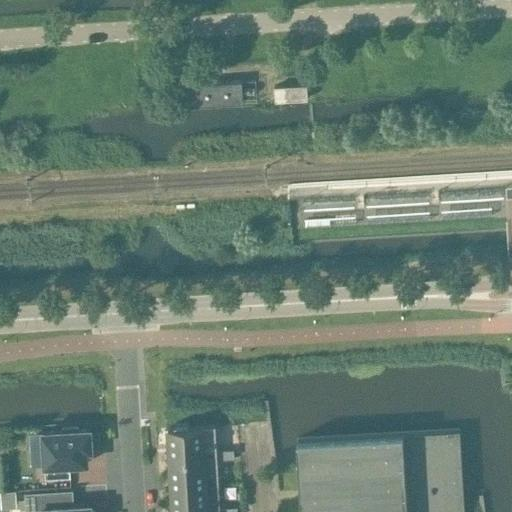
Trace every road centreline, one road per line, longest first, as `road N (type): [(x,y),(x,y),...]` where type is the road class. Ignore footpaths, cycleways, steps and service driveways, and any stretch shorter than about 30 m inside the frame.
road 1 (unclassified): [(0,38),(511,5)]
road 2 (unclassified): [(121,314),(511,295)]
road 3 (residential): [(121,314),(133,511)]
road 4 (unclassified): [(0,320),(121,314)]
